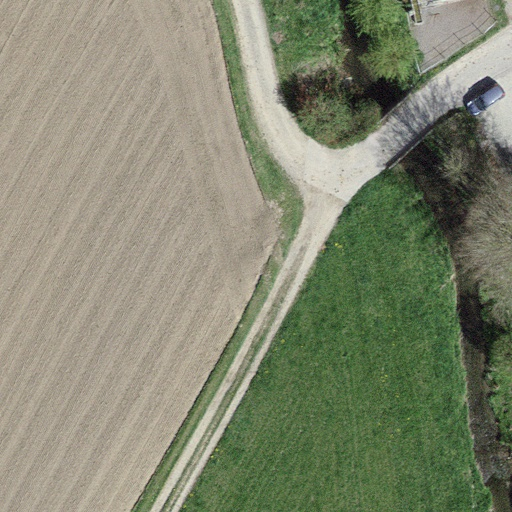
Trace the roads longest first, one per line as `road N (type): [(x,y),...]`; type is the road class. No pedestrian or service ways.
road 1 (track): [(372,150),(339,184),(161,511)]
road 2 (track): [(339,184),(287,140),(243,0)]
road 3 (unclassified): [(372,150),(419,107),(511,47)]
